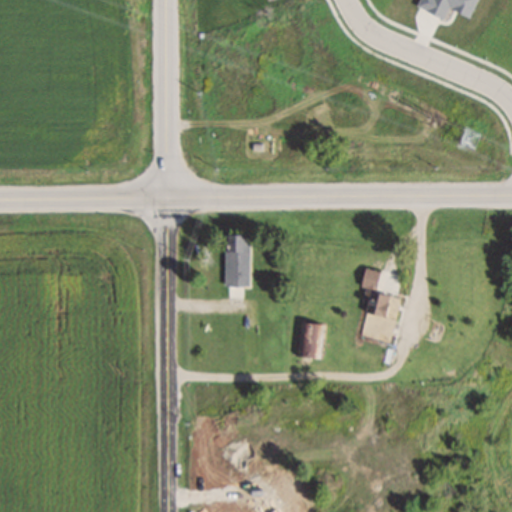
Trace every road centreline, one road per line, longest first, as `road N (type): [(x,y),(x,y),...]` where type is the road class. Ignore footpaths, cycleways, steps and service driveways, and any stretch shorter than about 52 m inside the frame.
road 1 (tertiary): [(0,199),(511,195)]
road 2 (residential): [(168,198),(169,511)]
road 3 (residential): [(511,104),(491,86),(380,39),(346,0)]
road 4 (residential): [(166,0),(168,198)]
